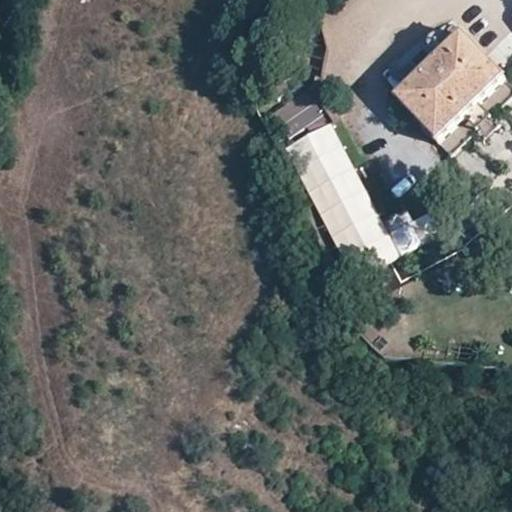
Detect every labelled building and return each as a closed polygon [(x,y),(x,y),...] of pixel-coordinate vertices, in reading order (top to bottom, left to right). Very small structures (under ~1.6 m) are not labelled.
[(255,27),(253,30),(251,33),(250,36),(249,39),(248,41),(247,43),(248,45),(248,47),(250,51),(252,53),(255,55),(259,57),(263,58),(267,58),(270,56),(272,55),(276,52),(277,50),(278,48),(279,45),(280,41),(280,38),(279,35),(278,33),(274,29),(271,27),(266,26),(260,26),(255,27)] [(507,80),(466,36),(398,101),(440,145),(465,121),(481,105),(507,80)] [(271,112),(288,140),(325,118),(308,90),(271,112)] [(493,117),(481,105),(465,121),(476,134),(475,137),(474,140),(474,144),(475,147),(478,150),(481,151),(483,152),(486,152),(487,152),(493,158),(499,152),(494,145),(491,145),(488,145),(486,143),(485,141),(486,139),(498,128),(499,128),(501,128),(502,128),(503,130),(508,137),(511,133),(511,120),(510,119),(507,117),(504,117),(500,117),(495,116),(493,117)] [(381,200),(363,210),(381,242),(399,232),(381,200)]
